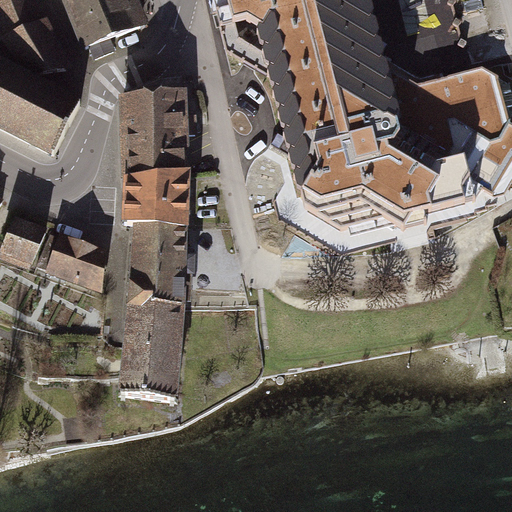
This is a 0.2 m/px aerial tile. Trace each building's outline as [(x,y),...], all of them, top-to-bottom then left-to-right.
[(30,0),(0,0),(0,37),(1,39),(2,38),(21,65),(38,73),(63,70),(30,0)] [(62,0),(82,49),(87,47),(92,58),(97,56),(110,51),(105,39),(137,27),(135,23),(130,12),(131,11),(129,8),(125,0),(62,0)] [(495,78),(479,69),(415,85),(367,57),(372,48),(371,46),(373,43),(362,36),(367,28),(366,25),(368,23),(357,16),(362,7),(361,5),(362,2),(359,0),(222,0),(223,1),(226,10),(228,10),(231,21),(243,18),(243,20),(247,22),(248,20),(258,26),(257,29),(259,30),(261,28),(271,34),(270,36),(272,37),(266,48),(264,47),(262,49),(278,58),(271,69),(269,68),(268,70),(270,71),(267,75),(265,73),(264,76),(267,77),(269,85),(274,88),(273,90),(275,91),(273,95),(271,94),(269,96),(272,97),(274,105),(279,109),(278,111),(280,112),(278,116),(276,114),(275,117),(277,118),(279,126),(285,129),(283,131),(286,133),(283,136),(281,135),(280,137),(282,139),(284,146),(290,150),(289,152),(291,153),(289,157),(287,156),(285,158),(288,159),(290,167),(295,170),(294,172),(296,174),(294,177),(292,176),(291,178),(293,180),(295,187),(301,191),(298,196),(299,199),(301,198),(303,207),(306,209),(305,211),(314,216),(315,214),(323,219),(321,221),(326,223),(327,221),(335,226),(333,228),(337,230),(347,228),(346,225),(355,223),(356,226),(358,225),(357,223),(369,220),(369,222),(372,222),(371,219),(380,217),(381,219),(393,226),(395,224),(393,223),(397,217),(404,215),(405,218),(410,217),(409,214),(418,212),(419,214),(421,214),(420,211),(426,210),(426,212),(429,212),(428,209),(437,207),(438,210),(440,209),(439,207),(448,204),(449,207),(451,206),(450,204),(459,202),(459,204),(472,201),(479,189),(489,195),(491,193),(503,189),(511,173),(511,128),(507,125),(506,123),(511,113),(511,110),(506,86),(495,80),(495,78)] [(0,129),(51,156),(77,105),(52,93),(0,66),(0,129)] [(118,100),(124,179),(185,174),(186,174),(183,135),(192,135),(191,117),(182,118),(180,90),(175,91),(175,94),(158,96),(158,97),(152,98),(152,95),(144,95),(144,99),(118,100)] [(185,178),(185,174),(124,179),(123,189),(121,224),(134,226),(134,224),(181,229),(184,178),(185,178)] [(42,232),(12,222),(0,248),(0,253),(29,265),(42,232)] [(127,304),(179,307),(179,304),(180,274),(185,274),(185,259),(180,258),(181,229),(134,224),(134,226),(127,304)] [(34,267),(47,271),(58,239),(48,235),(34,267)] [(100,254),(58,239),(47,271),(97,290),(100,254)] [(179,307),(127,304),(127,306),(124,346),(123,348),(123,349),(118,394),(114,393),(114,398),(117,398),(117,401),(122,402),(122,399),(166,402),(166,406),(171,406),(171,402),(175,403),(175,398),(171,397),(178,308),(179,307)]
